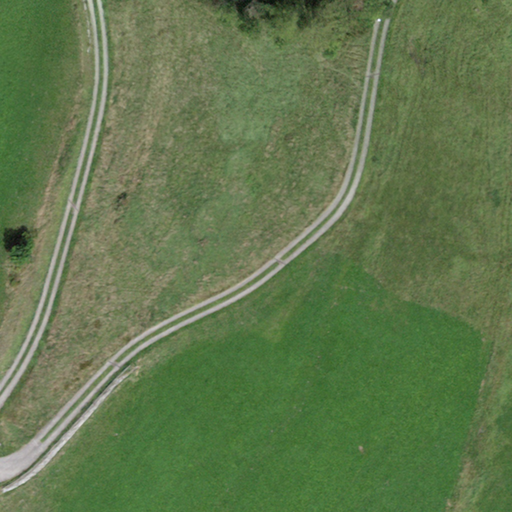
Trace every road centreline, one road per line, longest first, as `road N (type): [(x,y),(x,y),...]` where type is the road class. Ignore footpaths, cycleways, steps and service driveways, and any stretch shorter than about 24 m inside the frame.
road 1 (track): [(0,471),(24,467),(154,343),(268,289),(338,227),(400,0)]
road 2 (track): [(94,0),(106,54),(90,154),(48,305),(19,373),(0,395)]
